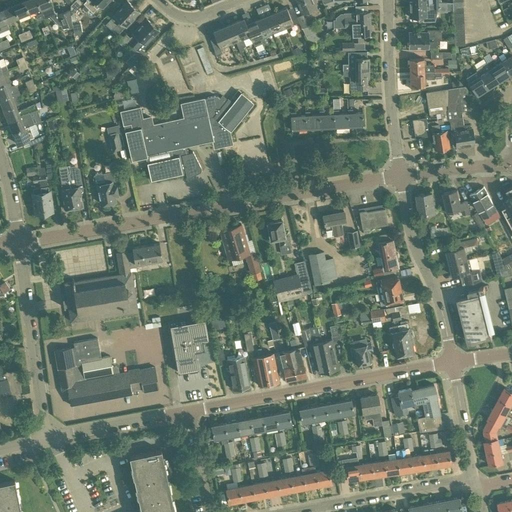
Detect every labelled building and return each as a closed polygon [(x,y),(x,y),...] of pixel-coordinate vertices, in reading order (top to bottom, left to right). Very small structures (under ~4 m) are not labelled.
[(36,0),(25,0),(24,1),(29,14),(35,11),(38,20),(43,18),(36,0)] [(36,0),(43,18),(50,16),(59,25),(60,25),(62,28),(68,26),(69,29),(73,28),(71,14),(70,10),(57,15),(56,12),(55,13),(50,2),(51,2),(50,0),(36,0)] [(71,14),(82,2),(79,0),(74,0),(70,5),(70,10),(71,14)] [(89,9),(97,0),(88,0),(87,2),(88,2),(85,5),(89,9)] [(109,0),(97,0),(89,9),(92,13),(96,9),(100,6),(102,7),(109,0)] [(312,0),(295,0),(302,13),(315,7),(312,0)] [(24,1),(13,5),(18,18),(29,14),(24,1)] [(110,19),(106,24),(107,26),(101,33),(105,37),(133,7),(127,1),(110,19)] [(269,1),(258,7),(261,13),(272,8),(269,1)] [(452,4),(445,3),(440,3),(440,4),(440,5),(438,6),(438,9),(438,12),(447,12),(447,11),(452,11),(452,7),(452,4)] [(440,5),(440,4),(432,4),(428,4),(409,5),(409,18),(423,17),(423,22),(434,21),(433,9),(438,9),(438,6),(440,5)] [(13,5),(1,10),(7,23),(7,22),(18,18),(13,5)] [(133,7),(105,37),(108,40),(115,33),(117,35),(122,30),(139,12),(133,7)] [(286,7),(276,12),(283,30),(286,29),(294,25),(293,25),(298,23),(296,18),(296,17),(291,19),(286,7)] [(1,10),(0,10),(0,32),(10,28),(7,22),(7,23),(1,10)] [(336,20),(333,20),(333,23),(339,22),(344,22),(370,21),(370,11),(355,12),(355,13),(344,13),(344,14),(340,14),(335,18),(336,20)] [(276,12),(266,16),(273,34),(281,31),(282,34),(287,32),(286,29),(283,30),(276,12)] [(303,15),(297,18),(296,18),(298,23),(301,29),(302,29),(307,27),(307,26),(303,15)] [(266,16),(256,20),(265,45),(268,44),(266,37),(273,34),(266,16)] [(244,18),(233,23),(240,40),(238,41),(242,51),(245,50),(243,47),(246,46),(243,40),(250,37),(254,47),(255,46),(246,24),(244,18)] [(132,45),(152,25),(146,19),(133,33),(129,38),(125,34),(118,42),(123,47),(128,41),(132,45)] [(265,45),(256,20),(246,24),(255,46),(262,43),(263,46),(265,45)] [(370,21),(344,22),(344,27),(351,27),(352,36),(352,41),(362,40),(362,35),(370,35),(369,31),(370,31),(370,21)] [(233,23),(221,28),(229,45),(238,41),(240,40),(233,23)] [(41,28),(44,35),(50,33),(47,25),(41,28)] [(152,25),(132,45),(127,52),(131,56),(126,62),(132,68),(141,57),(145,53),(140,48),(144,44),(145,44),(158,30),(152,25)] [(309,25),(307,26),(307,27),(302,29),(306,37),(309,43),(318,39),(314,32),(313,30),(311,30),(309,25)] [(229,45),(221,28),(213,31),(215,37),(210,40),(214,50),(214,51),(215,55),(221,53),(220,49),(229,45)] [(409,33),(409,40),(433,41),(433,40),(437,40),(441,40),(441,29),(427,29),(427,31),(427,33),(409,33)] [(23,32),(26,39),(32,37),(29,30),(23,32)] [(26,39),(23,32),(18,34),(21,42),(26,39)] [(507,36),(503,39),(508,48),(511,45),(511,44),(511,43),(507,36)] [(38,43),(36,38),(26,42),(28,47),(38,43)] [(7,39),(1,41),(4,48),(9,46),(7,39)] [(433,41),(409,40),(408,48),(427,49),(427,48),(437,48),(437,41),(433,41)] [(72,45),(67,47),(71,56),(76,54),(72,45)] [(203,45),(197,47),(205,72),(211,71),(203,45)] [(295,56),(302,53),(299,47),(292,50),(295,56)] [(501,61),(509,74),(511,72),(511,54),(510,50),(504,54),(507,58),(501,61)] [(368,70),(368,57),(367,52),(355,52),(355,58),(355,64),(342,64),(342,70),(368,70)] [(18,65),(25,62),(22,57),(16,60),(18,65)] [(141,57),(132,68),(129,70),(135,76),(144,66),(142,64),(145,61),(141,57)] [(433,72),(433,69),(433,64),(425,64),(425,61),(423,61),(423,58),(409,59),(409,73),(423,73),(433,72)] [(487,63),(498,81),(509,74),(501,61),(500,58),(494,62),(493,60),(487,63)] [(25,62),(18,65),(20,71),(27,68),(25,62)] [(486,62),(476,69),(477,71),(476,71),(487,88),(498,81),(487,63),(486,62)] [(467,77),(477,70),(473,65),(463,71),(467,77)] [(423,73),(409,73),(410,87),(410,90),(417,90),(417,87),(424,87),(424,80),(435,79),(435,78),(442,78),(442,75),(442,72),(440,72),(440,69),(433,69),(433,72),(423,73)] [(9,75),(7,70),(0,72),(0,85),(10,82),(7,75),(9,75)] [(75,79),(79,74),(74,70),(70,74),(75,79)] [(368,82),(368,70),(342,70),(342,76),(349,76),(349,82),(356,82),(356,90),(367,90),(367,82),(368,82)] [(476,71),(466,78),(469,82),(468,83),(476,96),(477,95),(487,88),(476,71)] [(27,87),(34,85),(31,79),(25,82),(27,87)] [(0,98),(16,92),(19,91),(16,85),(16,86),(12,85),(11,86),(9,82),(10,82),(0,85),(0,98)] [(36,90),(34,85),(27,87),(29,93),(36,90)] [(451,88),(447,89),(447,110),(448,121),(451,141),(455,141),(456,146),(474,143),(472,128),(470,128),(469,124),(463,125),(460,111),(472,109),(465,86),(462,86),(451,88)] [(292,94),(289,88),(283,91),(286,97),(292,94)] [(57,102),(67,100),(65,89),(55,91),(57,102)] [(447,110),(447,89),(425,92),(429,115),(440,113),(442,122),(448,121),(447,110)] [(16,92),(0,98),(0,104),(3,110),(15,105),(18,104),(15,98),(18,97),(16,92)] [(215,96),(214,96),(181,104),(184,118),(154,125),(152,119),(143,121),(141,109),(140,108),(139,108),(122,112),(121,112),(121,114),(122,114),(124,125),(124,126),(125,126),(125,125),(132,124),(133,129),(125,130),(132,160),(146,157),(147,162),(150,180),(182,173),(185,172),(186,178),(186,179),(199,172),(200,172),(201,171),(201,170),(201,169),(201,168),(193,151),(192,152),(188,153),(186,145),(212,140),(213,140),(213,138),(217,137),(219,146),(232,143),(229,129),(230,129),(252,102),(241,93),(233,103),(227,99),(222,95),(219,98),(218,97),(217,96),(216,96),(215,96)] [(15,105),(3,110),(7,121),(27,113),(37,109),(35,103),(26,106),(27,107),(17,111),(15,105)] [(347,114),(348,128),(362,127),(362,113),(352,113),(352,110),(347,110),(347,114)] [(334,129),(333,111),(333,114),(324,115),(324,111),(319,112),(319,115),(320,129),(334,129)] [(348,128),(347,114),(338,114),(338,111),(333,111),(334,129),(348,128)] [(305,116),(296,116),(295,112),(290,113),(290,121),(291,122),(291,131),(306,130),(305,116)] [(320,129),(319,115),(310,115),(310,112),(305,112),(305,116),(306,130),(320,129)] [(32,124),(27,113),(7,121),(11,132),(28,125),(32,124)] [(411,120),(415,139),(428,136),(425,117),(411,120)] [(56,119),(48,120),(49,128),(57,127),(56,119)] [(33,137),(28,125),(11,132),(16,144),(33,137),(36,142),(47,138),(44,132),(33,137)] [(432,133),(435,149),(448,147),(445,131),(439,132),(438,125),(431,126),(433,133),(432,133)] [(113,150),(121,148),(118,132),(110,134),(113,150)] [(45,166),(37,167),(39,182),(40,187),(44,213),(45,213),(46,214),(51,214),(51,212),(52,212),(50,192),(49,192),(48,186),(47,186),(46,178),(45,179),(45,176),(53,175),(52,169),(51,158),(44,158),(45,166)] [(74,164),(66,165),(73,207),(75,207),(76,208),(79,207),(80,206),(82,206),(80,193),(82,190),(79,169),(74,166),(74,164)] [(73,207),(66,165),(59,167),(61,184),(60,184),(65,209),(67,208),(68,209),(71,209),(72,208),(73,207)] [(39,182),(37,167),(37,166),(26,168),(27,176),(32,176),(33,182),(39,182)] [(114,197),(114,195),(117,195),(115,182),(114,182),(113,171),(102,173),(101,172),(96,173),(95,175),(94,175),(94,176),(93,178),(93,181),(95,182),(95,183),(97,183),(98,186),(97,188),(97,191),(99,192),(101,203),(115,201),(114,197)] [(505,200),(508,205),(502,208),(511,225),(511,186),(506,190),(510,197),(505,200)] [(40,187),(33,188),(33,194),(32,194),(34,207),(32,208),(33,213),(35,213),(35,214),(37,214),(37,216),(42,215),(42,213),(44,213),(40,187)] [(497,212),(483,187),(469,195),(483,219),(484,219),(487,223),(494,219),(491,215),(497,212)] [(469,213),(466,202),(460,204),(457,190),(442,194),(446,213),(461,209),(462,215),(469,213)] [(432,193),(416,196),(419,216),(435,214),(432,193)] [(362,229),(363,228),(364,233),(370,232),(369,227),(387,224),(385,209),(366,212),(366,210),(359,212),(362,229)] [(333,235),(340,234),(338,222),(345,221),(343,211),(322,215),(325,232),(332,230),(333,235)] [(480,228),(484,226),(478,215),(474,217),(476,220),(472,223),(476,229),(479,227),(480,228)] [(288,251),(287,249),(290,249),(289,244),(288,236),(284,237),(281,220),(267,223),(270,240),(278,239),(280,246),(280,250),(281,250),(281,252),(288,251)] [(241,224),(230,227),(239,256),(245,254),(249,269),(245,270),(246,275),(251,273),(260,272),(261,271),(255,251),(250,253),(246,240),(244,234),(241,224)] [(487,225),(483,227),(487,234),(491,232),(487,225)] [(430,229),(430,230),(431,237),(449,234),(448,227),(442,228),(437,228),(436,226),(431,226),(432,229),(430,229)] [(239,256),(230,227),(220,230),(228,259),(239,256)] [(360,246),(358,230),(347,232),(350,247),(360,246)] [(379,251),(394,249),(390,231),(373,235),(373,237),(362,239),(363,244),(365,244),(365,245),(374,244),(374,243),(378,243),(379,251)] [(467,259),(464,247),(478,244),(476,238),(457,243),(459,248),(447,251),(450,264),(467,259)] [(133,252),(135,264),(162,259),(159,243),(132,248),(133,252)] [(394,249),(379,251),(382,265),(381,265),(381,266),(372,269),(374,277),(400,270),(399,266),(397,266),(394,249)] [(135,264),(133,252),(127,254),(126,251),(116,252),(120,274),(130,272),(129,268),(135,267),(135,264)] [(325,259),(323,251),(308,255),(315,284),(323,283),(330,281),(329,279),(337,277),(333,257),(325,259)] [(508,270),(511,267),(511,253),(502,259),(504,262),(508,270)] [(476,257),(467,259),(450,264),(453,276),(460,274),(462,284),(481,279),(476,257)] [(283,262),(270,266),(276,291),(278,301),(301,295),(303,294),(300,285),(301,285),(295,259),(283,262)] [(302,282),(310,280),(304,259),(296,261),(302,282)] [(508,270),(504,262),(500,267),(501,271),(501,272),(508,270)] [(120,274),(71,282),(64,283),(70,322),(137,310),(131,272),(130,272),(120,274)] [(262,278),(260,272),(251,273),(253,280),(262,278)] [(377,293),(401,288),(399,276),(379,281),(379,280),(375,281),(376,286),(377,293)] [(174,290),(172,280),(165,281),(167,291),(174,290)] [(0,294),(3,294),(3,292),(9,288),(5,282),(0,285),(0,294)] [(323,283),(315,284),(312,285),(314,291),(324,289),(323,283)] [(461,310),(484,305),(482,295),(486,294),(485,291),(488,290),(487,285),(479,287),(479,288),(468,291),(469,297),(458,299),(461,310)] [(401,288),(377,293),(379,300),(380,305),(384,304),(404,299),(401,288)] [(322,297),(321,291),(309,294),(311,300),(323,297),(322,297)] [(200,297),(194,299),(197,314),(204,312),(200,297)] [(409,311),(420,309),(419,301),(408,303),(409,311)] [(334,316),(341,314),(338,302),(331,304),(334,316)] [(409,312),(407,304),(390,307),(392,318),(392,321),(401,319),(399,313),(409,312)] [(484,305),(461,310),(464,321),(467,321),(468,326),(488,321),(484,305)] [(382,309),(370,311),(372,321),(384,319),(382,309)] [(371,319),(369,310),(359,312),(361,321),(371,319)] [(212,328),(225,325),(223,315),(210,318),(212,328)] [(169,324),(178,372),(199,368),(196,350),(204,348),(203,339),(209,338),(205,318),(169,324)] [(268,322),(272,339),(279,338),(275,320),(268,322)] [(400,324),(398,325),(404,354),(413,352),(407,320),(400,322),(400,324)] [(301,333),(300,330),(298,321),(292,323),(295,335),(301,333)] [(488,321),(468,326),(465,326),(467,335),(470,334),(472,342),(473,342),(479,339),(491,336),(492,336),(488,321)] [(332,339),(333,343),(340,341),(336,324),(329,326),(331,335),(331,339),(332,339)] [(404,354),(398,325),(389,327),(395,356),(404,354)] [(306,328),(300,330),(301,333),(304,345),(312,343),(308,326),(305,327),(306,328)] [(74,347),(54,351),(61,391),(68,390),(70,405),(132,393),(131,390),(141,388),(142,391),(159,388),(155,367),(138,370),(138,369),(127,371),(128,372),(119,374),(118,368),(115,366),(112,367),(109,356),(101,358),(97,338),(73,343),(74,347)] [(371,342),(367,343),(365,338),(358,339),(358,340),(351,341),(353,347),(349,348),(351,355),(354,355),(356,365),(370,362),(368,353),(373,352),(371,342)] [(332,339),(331,339),(322,341),(328,371),(338,369),(333,343),(332,339)] [(253,349),(251,341),(244,342),(246,351),(253,349)] [(328,371),(322,341),(312,343),(318,373),(328,371)] [(299,347),(289,350),(295,378),(306,375),(299,347)] [(222,348),(215,350),(218,365),(225,364),(222,348)] [(295,378),(289,350),(279,352),(285,380),(295,378)] [(262,353),(268,383),(278,381),(273,351),(262,353)] [(268,383),(262,353),(252,355),(258,385),(268,383)] [(244,356),(235,358),(241,388),(249,386),(244,356)] [(241,388),(235,358),(227,359),(232,389),(241,388)] [(7,379),(0,381),(0,427),(0,428),(0,427),(0,396),(10,394),(7,379)] [(442,426),(433,384),(411,389),(413,401),(414,408),(426,405),(428,415),(419,417),(422,430),(442,426)] [(511,391),(505,387),(498,400),(511,407),(511,391)] [(396,391),(397,396),(389,398),(393,418),(404,415),(403,410),(402,411),(401,407),(406,406),(406,410),(413,408),(415,414),(414,408),(413,401),(411,389),(411,388),(396,391)] [(377,394),(360,397),(363,412),(364,419),(372,418),(373,426),(382,424),(384,436),(392,434),(389,419),(382,420),(377,394)] [(345,401),(338,402),(340,415),(353,413),(351,399),(350,399),(350,400),(349,400),(348,399),(345,399),(345,401)] [(504,418),(509,408),(511,409),(511,407),(498,400),(492,412),(504,418)] [(325,404),(327,418),(340,415),(338,402),(330,403),(330,402),(327,403),(327,404),(325,404)] [(319,405),(312,407),(315,420),(327,418),(325,404),(323,405),(323,403),(319,404),(319,405)] [(302,423),(315,420),(312,407),(305,408),(305,407),(301,408),(301,409),(300,409),(299,409),(302,423)] [(282,412),(275,414),(278,427),(291,425),(288,411),(286,412),(286,410),(282,411),(282,412)] [(507,424),(508,424),(502,421),(504,418),(492,412),(488,419),(489,420),(487,424),(497,429),(499,425),(505,428),(507,424)] [(264,416),(263,416),(265,429),(278,427),(275,414),(268,415),(268,414),(264,414),(264,416)] [(257,417),(250,418),(252,432),(265,429),(263,416),(261,416),(260,415),(257,416),(257,417)] [(239,420),(237,421),(240,434),(252,432),(250,418),(243,420),(242,419),(239,419),(239,420)] [(231,422),(224,423),(227,437),(240,434),(237,421),(235,421),(235,420),(231,421),(231,422)] [(343,426),(346,426),(345,420),(338,422),(339,429),(343,428),(343,426)] [(402,422),(394,423),(390,424),(393,435),(399,434),(399,433),(404,431),(402,422)] [(214,439),(215,443),(226,441),(225,437),(227,437),(224,423),(217,424),(217,423),(213,424),(213,425),(212,425),(211,425),(212,427),(207,428),(209,440),(214,439)] [(497,429),(487,424),(485,428),(484,432),(486,441),(497,439),(495,432),(497,429)] [(348,433),(346,426),(343,426),(343,428),(339,429),(340,434),(348,433)] [(280,438),(284,437),(283,432),(276,433),(277,441),(281,440),(280,438)] [(433,439),(437,438),(436,433),(429,434),(430,441),(434,441),(433,439)] [(255,443),(259,442),(258,437),(250,438),(252,445),(255,445),(255,443)] [(285,445),(284,437),(280,438),(281,440),(277,441),(278,446),(285,445)] [(408,443),(411,442),(410,437),(403,438),(404,445),(408,445),(408,443)] [(442,445),(440,438),(437,438),(433,439),(434,441),(430,441),(431,447),(437,446),(442,445)] [(497,439),(486,441),(484,441),(487,454),(501,451),(506,450),(505,445),(499,446),(498,438),(497,439)] [(260,449),(259,442),(255,443),(255,445),(252,445),(253,451),(260,449)] [(412,450),(411,442),(408,443),(408,445),(404,445),(405,451),(412,450)] [(235,454),(234,449),(230,449),(230,448),(226,448),(227,455),(231,455),(232,462),(235,461),(234,454),(235,454)] [(163,455),(162,455),(161,449),(129,455),(141,511),(174,511),(166,474),(171,472),(163,455)] [(437,466),(435,452),(435,449),(422,451),(422,454),(425,468),(437,466)] [(435,452),(437,466),(450,464),(448,450),(435,452)] [(489,464),(503,462),(501,451),(487,454),(489,464)] [(425,468),(422,454),(410,456),(412,470),(425,468)] [(410,456),(397,458),(399,472),(412,470),(410,456)] [(291,462),(290,457),(283,458),(284,466),(288,465),(287,463),(291,462)] [(358,458),(357,458),(343,460),(343,461),(338,461),(338,467),(344,466),(344,467),(346,467),(347,480),(361,478),(358,464),(358,458)] [(399,472),(397,458),(384,460),(386,474),(399,472)] [(386,474),(384,460),(371,462),(373,476),(386,474)] [(292,470),(291,462),(287,463),(288,465),(284,466),(285,471),(292,470)] [(373,476),(371,462),(358,464),(361,478),(373,476)] [(240,472),(239,467),(232,469),(233,476),(237,475),(236,473),(240,472)] [(331,483),(328,469),(315,471),(318,485),(331,483)] [(318,485),(315,471),(303,474),(305,487),(318,485)] [(242,480),(240,472),(236,473),(237,475),(233,476),(234,481),(242,480)] [(305,487),(303,474),(290,476),(293,490),(305,487)] [(293,490),(290,476),(277,479),(280,492),(293,490)] [(280,492),(277,479),(264,481),(267,495),(280,492)] [(21,511),(14,480),(0,483),(0,511),(21,511)] [(267,495),(264,481),(252,484),(254,497),(267,495)] [(254,497),(252,484),(239,486),(242,500),(254,497)] [(242,500),(239,486),(226,489),(228,503),(229,502),(229,505),(237,504),(236,501),(242,500)] [(446,499),(448,511),(461,511),(459,497),(446,499)] [(448,511),(446,499),(433,502),(435,511),(448,511)] [(511,511),(511,510),(510,500),(498,503),(499,511),(511,511)] [(435,511),(433,502),(421,504),(422,511),(435,511)]
